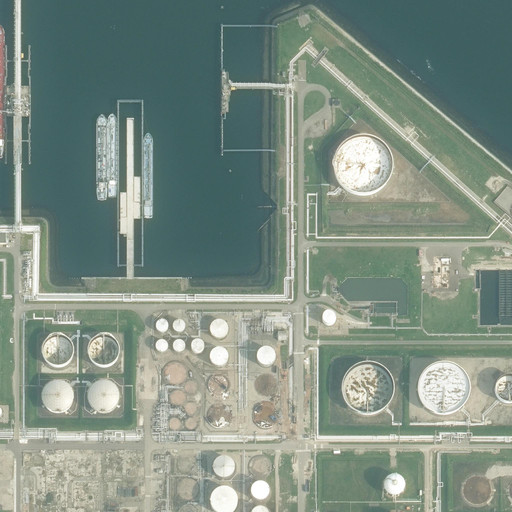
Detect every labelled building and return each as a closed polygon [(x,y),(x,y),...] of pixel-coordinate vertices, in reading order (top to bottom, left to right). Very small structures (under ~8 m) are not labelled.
[(345,193),(362,198),(379,194),(391,180),(393,162),(384,145),(366,136),(350,139),(337,149),(332,165),(335,181),(345,193)] [(32,288),(32,279),(24,279),(24,288),(32,288)] [(336,318),(336,317),(336,315),(335,314),(334,313),(333,312),(332,312),(331,311),(329,311),(328,311),(326,311),(325,312),(324,313),(323,314),(322,315),(322,317),(322,318),(322,319),(322,321),(323,322),(323,323),(324,324),(326,325),(327,325),(328,325),(330,325),(331,325),(333,324),(334,323),(335,322),(335,321),(336,320),(336,318)] [(155,329),(164,333),(169,324),(160,319),(155,329)] [(177,320),(173,329),(183,332),(186,323),(177,320)] [(229,335),(226,320),(210,323),(214,339),(229,335)] [(286,332),(278,332),(278,340),(286,340),(286,332)] [(51,366),(58,368),(66,365),(72,360),(73,352),(71,345),(66,339),(60,337),(52,338),(45,344),(43,350),(43,357),(45,362),(51,366)] [(97,366),(104,367),(112,365),(117,359),(119,351),(117,345),(111,339),(106,337),(97,338),(91,343),(88,350),(88,356),(91,361),(97,366)] [(173,350),(181,353),(185,343),(177,340),(173,350)] [(167,341),(157,341),(157,352),(167,352),(167,341)] [(202,353),(202,341),(194,341),(193,352),(202,353)] [(227,366),(227,350),(213,349),(212,366),(227,366)] [(258,349),(259,366),(275,366),(274,349),(258,349)] [(354,411),(369,415),(384,410),(393,397),(394,384),(386,370),(371,363),(355,365),(345,375),(341,388),(343,400),(354,411)] [(430,413),(446,417),(460,412),(469,399),(470,386),(463,372),(448,365),(432,367),(421,377),(417,390),(420,402),(430,413)] [(232,390),(225,372),(207,379),(214,397),(232,390)] [(258,396),(277,392),(273,374),(255,377),(258,396)] [(503,402),(511,404),(511,403),(511,376),(504,377),(498,381),(495,389),(497,397),(503,402)] [(49,412),(59,415),(68,412),(74,403),(73,391),(65,383),(54,382),(46,387),(42,397),(43,404),(49,412)] [(94,412),(105,415),(114,412),(120,403),(119,391),(110,383),(100,382),(92,387),(87,397),(88,404),(94,412)] [(253,407),(258,429),(279,424),(274,403),(253,407)] [(229,428),(231,406),(210,404),(208,426),(229,428)] [(231,479),(235,460),(216,456),(212,476),(231,479)] [(388,495),(397,496),(402,492),(405,484),(402,478),(396,475),(388,476),(383,482),(384,490),(388,495)] [(491,503),(491,477),(463,477),(464,503),(491,503)] [(252,500),(268,501),(268,483),(253,483),(252,500)] [(216,486),(208,509),(217,511),(233,511),(239,494),(216,486)]
